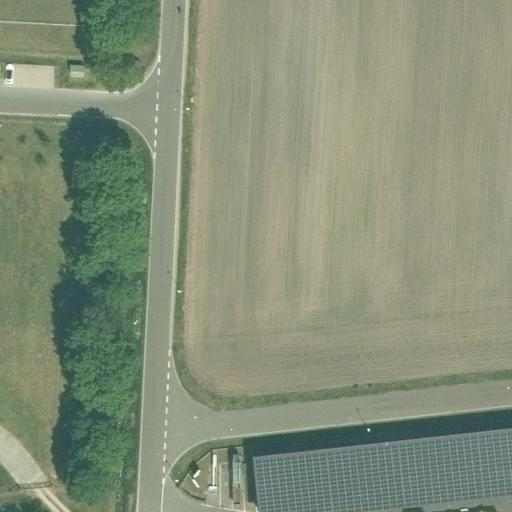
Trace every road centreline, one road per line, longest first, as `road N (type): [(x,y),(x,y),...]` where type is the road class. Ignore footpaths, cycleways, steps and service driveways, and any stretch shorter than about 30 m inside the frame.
road 1 (residential): [(153,424),(215,428),(511,397)]
road 2 (residential): [(166,109),(153,424)]
road 3 (residential): [(0,102),(166,109)]
